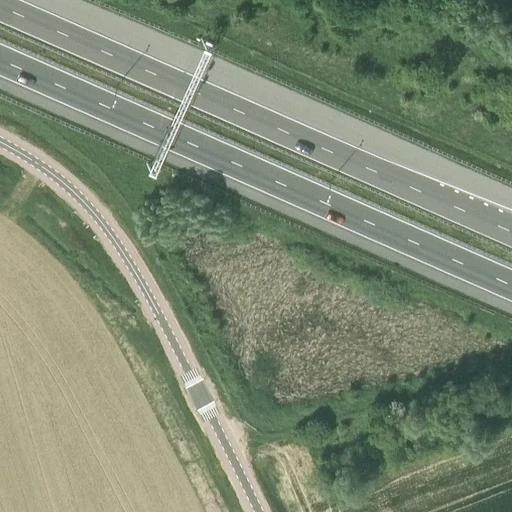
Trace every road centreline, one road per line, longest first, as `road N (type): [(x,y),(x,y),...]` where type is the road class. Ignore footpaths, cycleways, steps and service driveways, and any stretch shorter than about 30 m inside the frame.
road 1 (motorway): [(511,234),(0,6)]
road 2 (motorway): [(0,62),(511,287)]
road 3 (tertiary): [(258,511),(105,224),(54,174),(0,143)]
